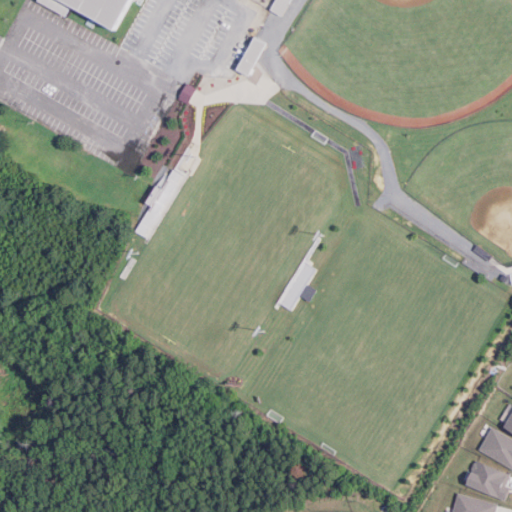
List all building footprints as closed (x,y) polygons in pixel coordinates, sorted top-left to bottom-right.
[(133,0),(118,28),(75,4),(69,15),(42,0),(133,0)] [(291,0),(283,15),(272,9),(276,0),(291,0)] [(249,75),(238,69),(257,36),(267,42),(249,75)] [(193,87),(182,82),(175,99),(185,103),(193,87)] [(169,166),(187,174),(147,240),(132,230),(145,207),(156,189),(169,166)] [(150,185),(156,189),(145,207),(139,203),(150,185)] [(475,247),(479,242),(495,253),(491,259),(475,247)] [(511,403),(498,426),(511,433),(511,403)] [(511,466),(482,449),(495,426),(511,435),(511,466)] [(511,488),(508,499),(471,483),(476,470),(475,470),(479,459),(511,473),(511,476),(508,486),(511,488)] [(498,511),(501,503),(460,492),(454,511),(498,511)]
